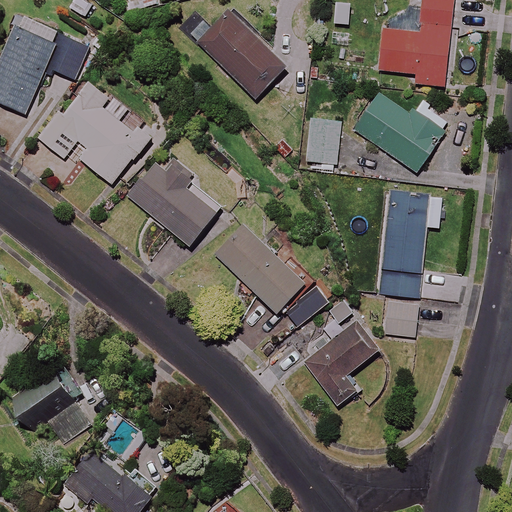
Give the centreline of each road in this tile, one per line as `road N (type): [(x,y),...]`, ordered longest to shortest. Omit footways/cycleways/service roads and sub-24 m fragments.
road 1 (residential): [(0,201),(250,398),(310,477)]
road 2 (residential): [(459,484),(511,275)]
road 3 (residential): [(310,477),(459,484)]
